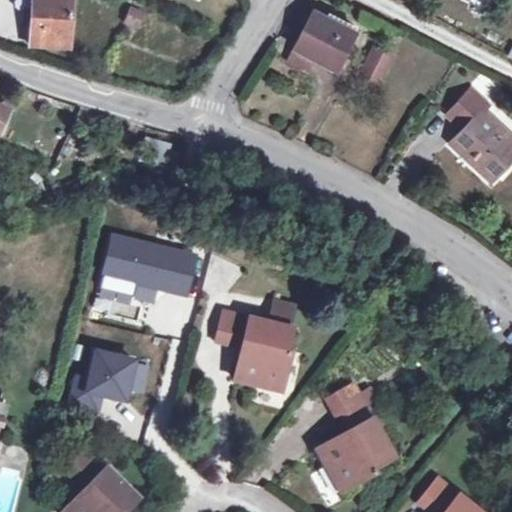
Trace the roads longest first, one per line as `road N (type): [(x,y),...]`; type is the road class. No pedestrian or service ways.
road 1 (residential): [(196,124),(382,204),(511,294)]
road 2 (residential): [(0,64),(196,124)]
road 3 (residential): [(511,68),(373,0)]
road 4 (residential): [(271,0),(196,124)]
